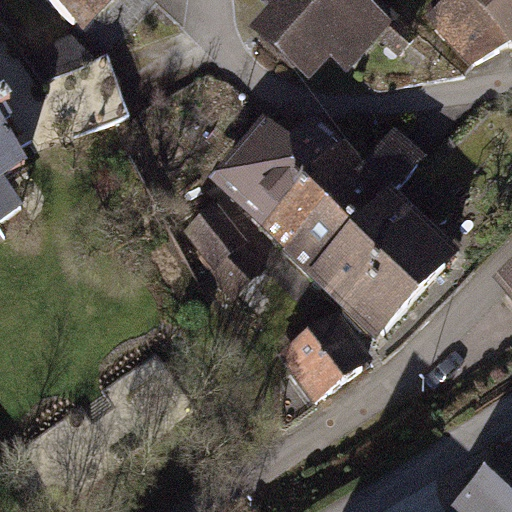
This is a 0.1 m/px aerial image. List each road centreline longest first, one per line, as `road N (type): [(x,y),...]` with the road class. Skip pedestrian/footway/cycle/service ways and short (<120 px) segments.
road 1 (residential): [(511,88),(394,103),(284,96),(209,32),(211,0)]
road 2 (residential): [(511,265),(365,397),(276,455)]
road 3 (residential): [(511,416),(351,511)]
